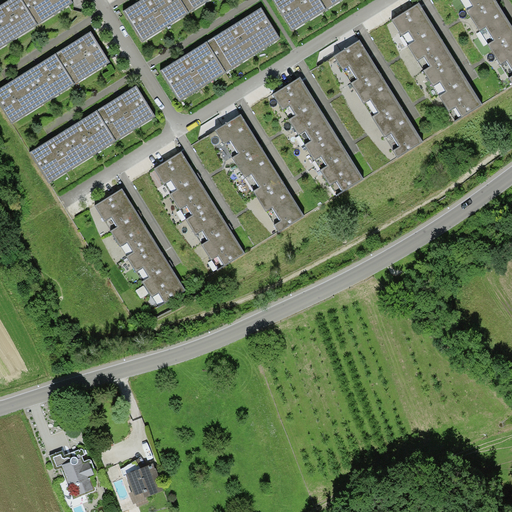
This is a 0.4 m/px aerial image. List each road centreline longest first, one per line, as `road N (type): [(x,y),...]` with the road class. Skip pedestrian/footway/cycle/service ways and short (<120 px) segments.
road 1 (track): [(0,199),(69,331),(148,330),(184,323),(322,263),(511,144)]
road 2 (residential): [(0,408),(184,356),(356,277),(511,183)]
road 3 (residential): [(385,0),(182,129)]
road 4 (residential): [(182,129),(98,0)]
road 5 (residential): [(64,200),(182,129)]
